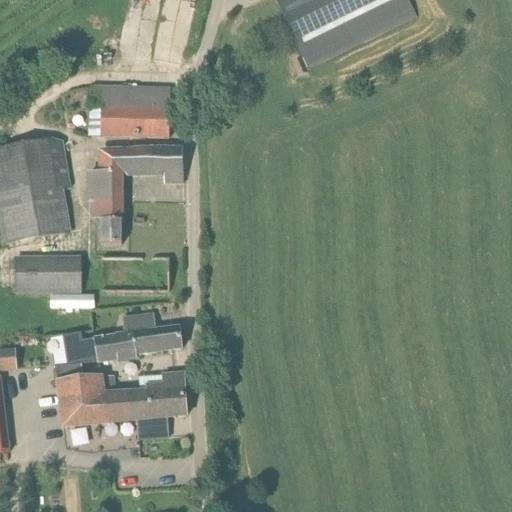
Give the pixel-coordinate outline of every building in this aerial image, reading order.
[(408,0),(274,0),(309,69),(416,16),(408,0)] [(169,140),(170,92),(91,90),(90,111),(102,110),(101,137),(169,140)] [(69,233),(64,190),(72,189),(62,142),(51,141),(36,142),(0,147),(0,217),(4,244),(69,233)] [(184,185),(183,152),(127,152),(101,153),(101,175),(87,175),(87,206),(93,206),(93,222),(101,223),(101,247),(122,246),(122,175),(135,175),(165,175),(165,185),(178,184),(179,187),(184,185)] [(15,294),(169,294),(169,260),(101,260),(90,261),(16,260),(15,294)] [(82,334),(63,336),(64,344),(65,344),(68,367),(81,365),(98,363),(98,365),(117,362),(117,363),(137,360),(136,357),(171,352),(182,351),(180,329),(155,333),(152,315),(123,319),(125,337),(96,342),(95,341),(83,342),(82,334)] [(0,353),(0,372),(17,371),(15,352),(0,353)] [(83,380),(81,365),(68,367),(55,368),(57,383),(83,380)] [(163,393),(114,396),(103,397),(107,424),(136,421),(138,442),(161,440),(160,420),(187,418),(184,377),(162,378),(163,393)] [(103,397),(114,396),(112,378),(102,379),(101,378),(83,380),(57,383),(55,383),(61,429),(107,424),(103,397)]
